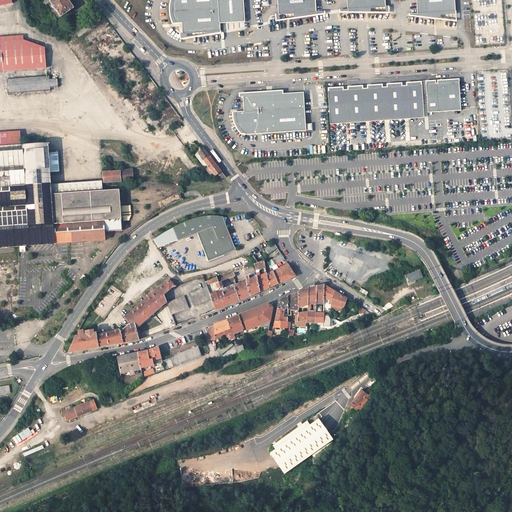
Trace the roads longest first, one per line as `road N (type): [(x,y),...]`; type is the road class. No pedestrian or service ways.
road 1 (unclassified): [(511,51),(191,71)]
road 2 (unclassified): [(193,84),(511,60)]
road 3 (unclassified): [(44,364),(139,347),(318,275)]
road 4 (secondary): [(288,216),(410,240),(434,266),(472,338),(511,351)]
road 5 (tertiary): [(44,364),(142,229),(245,190)]
road 6 (unknown): [(102,121),(49,40),(29,26),(0,22)]
